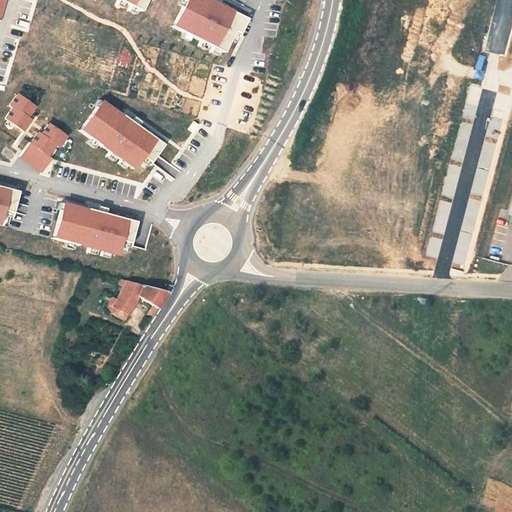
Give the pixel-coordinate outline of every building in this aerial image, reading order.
[(117,0),(124,3),(132,7),(140,11),(145,0),(117,0)] [(208,0),(184,0),(171,27),(222,52),(229,38),(231,34),(236,37),(245,18),(208,0)] [(11,109),(5,118),(22,130),(30,119),(27,117),(29,114),(34,106),(17,94),(9,105),(12,108),(11,109)] [(99,100),(95,106),(98,109),(103,103),(99,100)] [(132,123),(124,117),(121,115),(121,116),(103,103),(98,109),(95,106),(78,130),(99,146),(100,145),(124,162),(132,168),(139,159),(141,156),(149,162),(162,144),(132,123)] [(197,124),(193,121),(187,129),(191,132),(197,124)] [(19,156),(35,167),(41,171),(43,169),(51,158),(47,155),(54,145),(57,147),(60,144),(65,136),(48,124),(40,135),(37,132),(34,137),(30,143),(29,142),(19,156)] [(14,147),(22,151),(28,140),(20,135),(14,147)] [(139,159),(147,165),(149,162),(141,156),(139,159)] [(0,224),(7,227),(17,191),(0,186),(0,224)] [(132,221),(124,219),(86,209),(86,210),(65,204),(64,211),(60,210),(52,239),(78,246),(78,245),(117,255),(120,244),(121,241),(124,242),(129,243),(132,231),(135,222),(132,221)] [(137,284),(132,282),(124,280),(120,279),(118,283),(119,284),(124,286),(121,292),(117,298),(113,296),(109,303),(110,304),(108,309),(113,312),(112,313),(124,320),(125,320),(132,307),(138,296),(152,305),(147,313),(152,316),(167,292),(167,291),(137,284)] [(110,335),(113,327),(106,324),(103,332),(110,335)]
